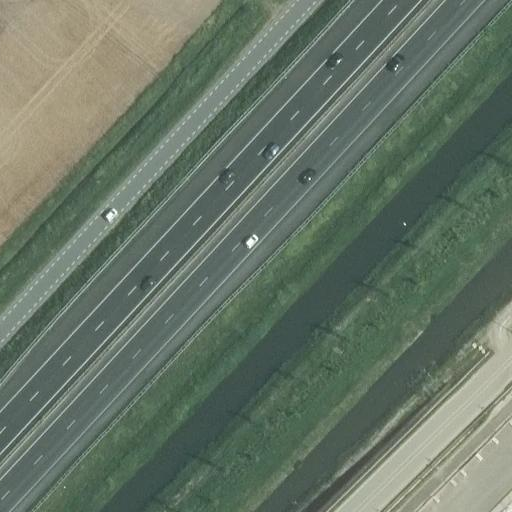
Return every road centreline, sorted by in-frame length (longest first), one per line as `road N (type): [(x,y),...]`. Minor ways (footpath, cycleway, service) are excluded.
road 1 (motorway): [(0,504),(466,0)]
road 2 (motorway): [(399,0),(0,428)]
road 3 (unclassified): [(0,331),(304,0)]
road 4 (unclassified): [(358,511),(511,358)]
